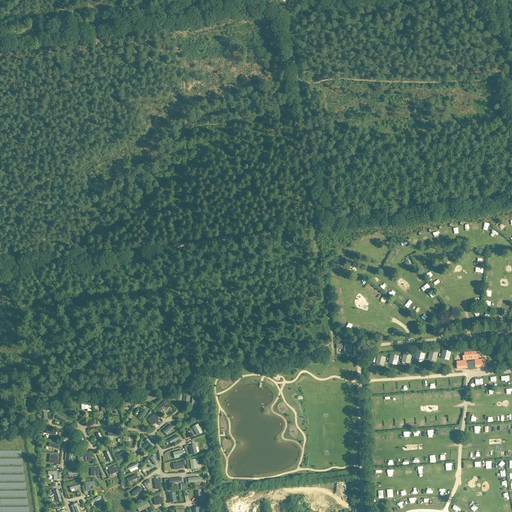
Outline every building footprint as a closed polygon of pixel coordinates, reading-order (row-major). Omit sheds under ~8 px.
[(372,293),(376,289),(371,285),(368,289),(372,293)] [(378,291),(374,297),(379,301),(383,294),(378,291)] [(402,304),(406,299),(400,296),(397,301),(402,304)] [(382,303),(386,306),(391,301),(387,298),(382,303)] [(389,309),(394,313),(399,307),(394,303),(389,309)] [(401,318),(406,312),(402,309),(398,315),(401,318)] [(428,313),(422,318),(425,321),(431,316),(428,313)] [(352,345),(344,345),(344,354),(352,354),(352,345)] [(466,370),(468,370),(475,370),(477,369),(477,368),(486,367),(485,359),(478,359),(478,354),(476,354),(476,349),(473,349),(466,350),(464,350),(464,355),(463,355),(463,361),(456,361),(457,370),(465,369),(466,370)] [(450,352),(443,350),(441,357),(449,359),(450,352)] [(437,353),(430,351),(428,358),(436,360),(437,353)] [(424,354),(417,352),(415,359),(422,361),(424,354)] [(411,355),(404,353),(402,360),(409,362),(411,355)] [(398,356),(391,355),(389,361),(397,363),(398,356)] [(385,358),(378,356),(376,363),(384,365),(385,358)] [(182,393),(175,392),(174,395),(178,395),(177,400),(181,401),(182,393)] [(200,398),(192,397),(192,401),(191,406),(199,407),(200,398)] [(87,411),(91,411),(90,400),(81,401),(81,405),(87,404),(87,411)] [(114,404),(115,410),(119,409),(117,400),(109,401),(110,405),(114,404)] [(161,409),(165,405),(167,408),(170,406),(165,400),(158,406),(161,409)] [(66,407),(72,406),(72,411),(76,410),(75,402),(66,403),(66,407)] [(96,403),(96,406),(101,406),(101,411),(105,411),(104,402),(96,403)] [(46,407),(42,407),(39,408),(39,411),(43,410),(44,421),(48,420),(46,407)] [(138,417),(141,419),(147,411),(143,409),(138,417)] [(58,414),(55,417),(64,422),(66,419),(58,414)] [(150,423),(153,420),(155,423),(159,420),(154,414),(147,420),(150,423)] [(163,430),(165,433),(173,427),(171,424),(163,430)] [(202,433),(198,424),(192,427),(197,435),(202,433)] [(97,434),(101,443),(105,441),(101,432),(97,434)] [(82,433),(78,435),(82,444),(86,443),(82,433)] [(169,439),(170,443),(180,438),(178,435),(169,439)] [(146,439),(143,442),(150,449),(153,446),(146,439)] [(189,446),(191,455),(197,453),(195,444),(189,446)] [(115,454),(117,458),(128,454),(126,450),(115,454)] [(174,459),(183,456),(182,450),(173,453),(174,459)] [(88,461),(91,461),(91,453),(81,453),(81,458),(87,457),(88,461)] [(59,456),(49,455),(49,459),(55,460),(55,464),(58,464),(59,456)] [(153,455),(150,457),(155,465),(159,463),(153,455)] [(118,472),(115,466),(108,469),(110,473),(113,472),(114,474),(118,472)] [(127,478),(128,482),(138,478),(137,474),(127,478)] [(94,482),(85,482),(85,490),(89,490),(89,486),(94,485),(94,482)] [(333,485),(320,486),(321,493),(334,492),(333,485)] [(132,493),(134,496),(143,489),(140,486),(132,493)] [(90,501),(92,504),(100,499),(98,496),(90,501)] [(161,497),(153,499),(155,505),(163,504),(161,497)] [(151,506),(150,506),(147,500),(136,506),(139,511),(148,508),(150,511),(151,511),(153,511),(151,506)] [(318,501),(305,503),(306,511),(319,509),(318,501)] [(79,511),(77,503),(71,506),(73,511),(79,511)]
